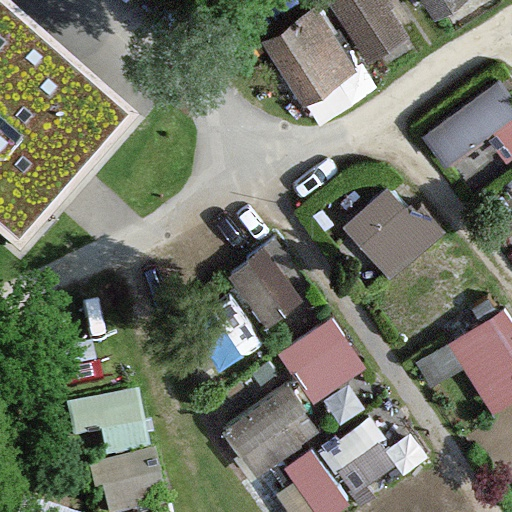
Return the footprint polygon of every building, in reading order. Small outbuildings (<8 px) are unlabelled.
[(134,113),(3,0),(0,0),(0,220),(23,241),(134,113)] [(318,107),(379,80),(342,0),(308,0),(276,15),(318,107)] [(349,0),(379,39),(419,9),(412,0),(349,0)] [(434,111),(476,171),(511,146),(511,59),(511,58),(434,111)] [(353,210),(400,264),(450,222),(402,167),(353,210)] [(238,257),(279,313),(323,281),(282,224),(238,257)] [(322,387),(378,352),(344,299),(288,334),(322,387)] [(300,368),(232,407),(261,459),(329,420),(300,368)] [(78,395),(85,424),(111,417),(119,446),(162,435),(148,378),(78,395)] [(392,400),(333,425),(357,483),(416,458),(392,400)] [(313,511),(314,511),(356,494),(328,429),(285,448),(313,511)] [(415,511),(399,491),(371,511),(415,511)]
